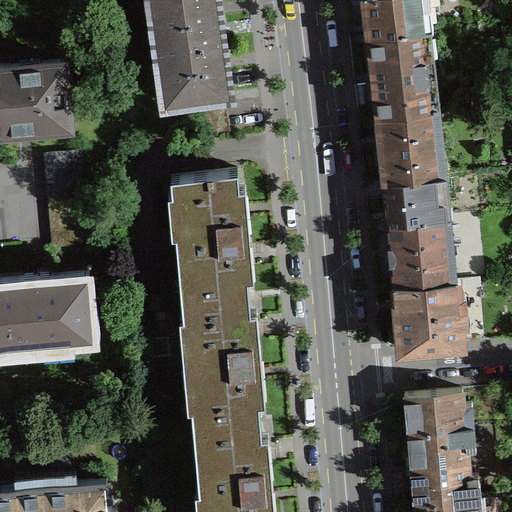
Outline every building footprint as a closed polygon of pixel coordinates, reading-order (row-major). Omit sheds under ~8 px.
[(218,0),(149,0),(163,99),(191,95),(196,132),(227,128),(222,91),(231,90),(223,31),(218,0)] [(369,33),(423,26),(433,25),(433,24),(430,0),(364,0),(366,7),(369,33)] [(378,112),(432,106),(429,80),(436,80),(436,79),(433,51),(426,52),(423,26),(369,33),(372,65),(378,112)] [(63,57),(0,62),(0,126),(22,124),(69,120),(63,57)] [(385,177),(439,171),(432,106),(378,112),(380,137),(385,177)] [(51,197),(84,194),(79,148),(47,151),(51,197)] [(243,225),(237,165),(171,173),(183,296),(249,290),(243,225)] [(389,218),(442,213),(444,213),(440,171),(439,171),(385,177),(386,190),(389,218)] [(84,194),(51,197),(55,243),(88,240),(84,194)] [(395,281),(449,276),(442,213),(389,218),(390,231),(391,242),(390,242),(391,257),(392,257),(395,281)] [(86,269),(44,273),(0,276),(0,342),(9,342),(9,350),(43,347),(42,339),(95,334),(95,332),(100,331),(97,304),(92,304),(89,268),(86,269)] [(397,311),(400,345),(463,340),(461,319),(459,319),(457,295),(459,295),(457,275),(449,276),(395,281),(396,292),(396,298),(395,298),(396,311),(397,311)] [(249,290),(183,296),(194,419),(260,413),(254,349),(249,290)] [(465,422),(462,385),(423,389),(404,390),(408,427),(465,422)] [(202,511),(268,511),(265,472),(260,413),(194,419),(202,511)] [(465,422),(408,427),(408,432),(411,463),(468,458),(465,422)] [(468,458),(411,463),(411,468),(414,498),(472,493),(468,458)] [(44,479),(46,511),(114,511),(113,495),(108,495),(106,473),(44,479)] [(0,511),(46,511),(44,479),(0,482),(0,511)] [(473,511),(472,493),(414,498),(414,504),(415,511),(473,511)]
